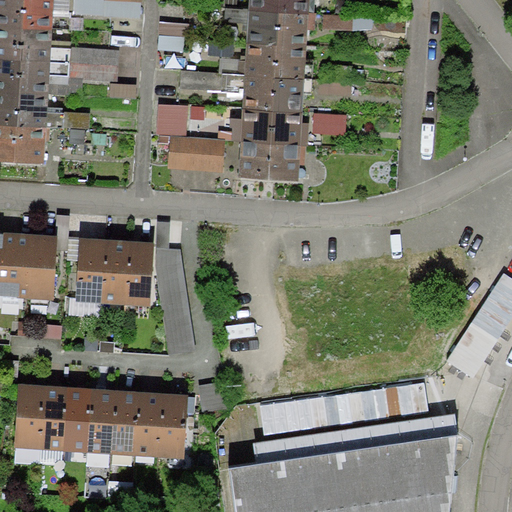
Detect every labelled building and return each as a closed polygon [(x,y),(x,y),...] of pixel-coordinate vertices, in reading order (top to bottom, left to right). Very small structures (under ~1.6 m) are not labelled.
[(0,0),(0,23),(19,25),(20,0),(0,0)] [(20,0),(19,25),(48,26),(49,0),(20,0)] [(67,0),(67,10),(129,12),(128,0),(67,0)] [(307,0),(252,0),(252,9),(278,10),(307,11),(307,0)] [(251,43),(276,44),(278,10),(252,9),(251,43)] [(278,10),(276,44),(306,45),(307,11),(278,10)] [(0,55),(18,56),(19,25),(0,23),(0,55)] [(18,56),(46,57),(48,26),(19,25),(18,56)] [(250,75),(275,76),(276,44),(251,43),(250,75)] [(275,76),(304,77),(306,45),(276,44),(275,76)] [(115,52),(75,49),(73,75),(114,78),(115,52)] [(0,87),(16,88),(18,56),(0,55),(0,87)] [(46,57),(18,56),(16,88),(45,90),(46,57)] [(248,107),(274,108),(275,76),(250,75),(248,107)] [(304,77),(275,76),(274,108),(302,109),(304,77)] [(0,120),(15,121),(16,88),(0,87),(0,120)] [(45,90),(16,88),(15,121),(43,123),(45,90)] [(272,141),(274,108),(248,107),(246,140),(272,141)] [(302,109),(274,108),(272,141),(301,142),(302,109)] [(15,121),(0,120),(0,157),(42,159),(43,123),(15,121)] [(224,138),(168,136),(167,166),(222,169),(224,138)] [(272,141),(246,140),(244,176),(299,179),(301,142),(272,141)] [(61,240),(0,236),(0,299),(57,302),(61,240)] [(107,244),(82,242),(77,303),(103,304),(107,244)] [(133,245),(107,244),(103,304),(129,306),(133,245)] [(159,247),(133,245),(129,306),(154,308),(157,272),(159,247)] [(159,247),(157,272),(168,353),(195,349),(181,266),(182,249),(159,247)] [(205,413),(228,409),(223,381),(199,386),(205,413)] [(43,388),(18,387),(15,442),(39,444),(43,388)] [(67,390),(43,388),(39,444),(64,445),(67,390)] [(92,391),(67,390),(64,445),(89,446),(92,391)] [(117,392),(92,391),(89,446),(113,448),(117,392)] [(141,394),(117,392),(113,448),(138,449),(141,394)] [(166,395),(141,394),(138,449),(163,450),(166,395)] [(191,397),(166,395),(163,450),(188,452),(191,397)] [(453,511),(462,437),(235,471),(240,511),(453,511)]
